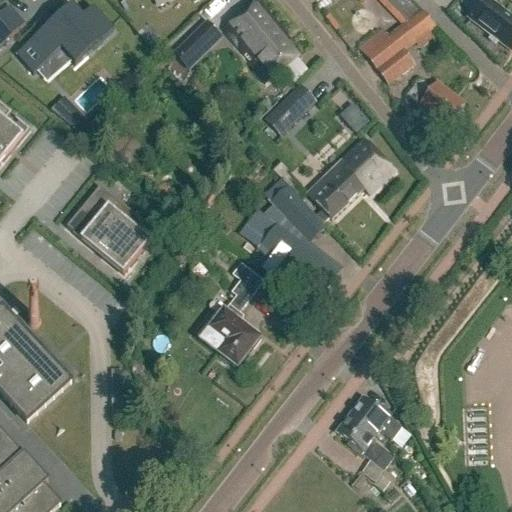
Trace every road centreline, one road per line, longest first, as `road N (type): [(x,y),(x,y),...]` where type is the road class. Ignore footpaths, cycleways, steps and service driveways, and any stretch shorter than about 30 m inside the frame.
road 1 (tertiary): [(215,511),(462,195)]
road 2 (residential): [(462,195),(437,178),(293,0)]
road 3 (unknown): [(0,412),(30,443),(104,485)]
